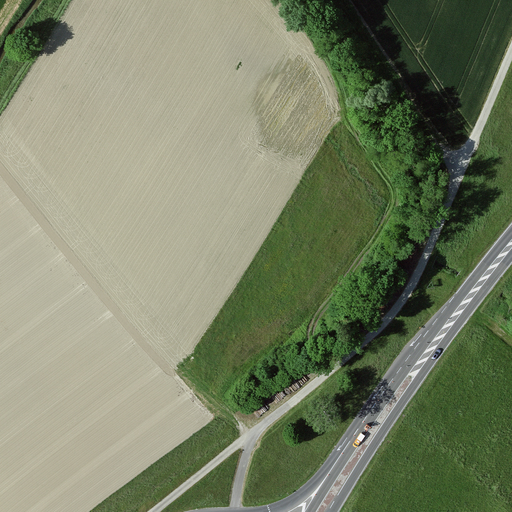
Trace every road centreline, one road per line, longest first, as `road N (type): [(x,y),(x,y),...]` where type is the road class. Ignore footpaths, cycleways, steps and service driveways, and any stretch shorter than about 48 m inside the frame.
road 1 (track): [(157,511),(346,359),(405,299),(482,120)]
road 2 (secondary): [(442,328),(411,348),(307,490),(266,511)]
road 3 (primary): [(321,511),(442,328)]
